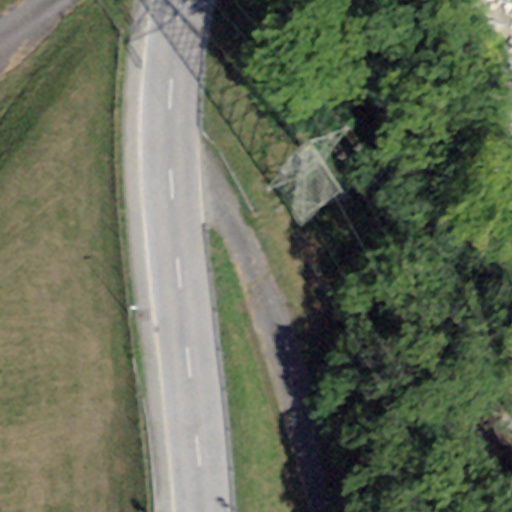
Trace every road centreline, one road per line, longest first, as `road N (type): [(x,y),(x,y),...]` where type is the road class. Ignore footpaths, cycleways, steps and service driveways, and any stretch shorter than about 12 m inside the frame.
road 1 (tertiary): [(201,511),(168,169),(181,0)]
road 2 (track): [(168,169),(224,214),(241,252),(269,320),(321,511)]
